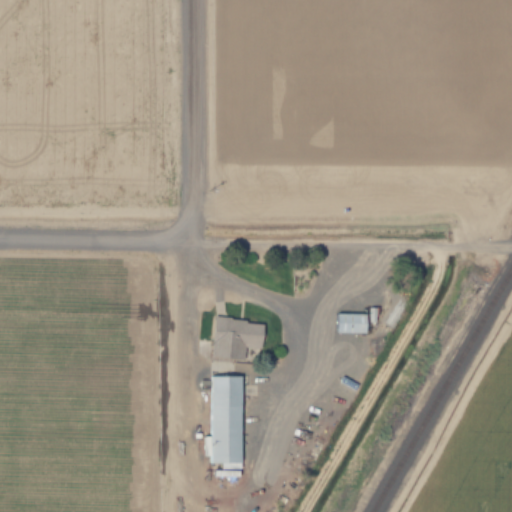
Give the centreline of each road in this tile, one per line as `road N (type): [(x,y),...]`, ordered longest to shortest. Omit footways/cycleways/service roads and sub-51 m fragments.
road 1 (residential): [(511,245),(0,240)]
road 2 (residential): [(185,219),(184,0)]
